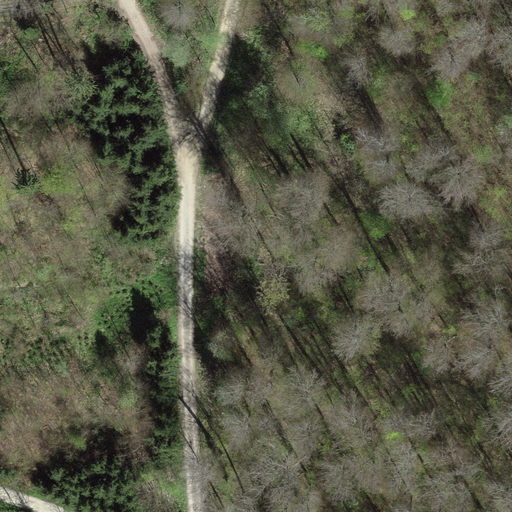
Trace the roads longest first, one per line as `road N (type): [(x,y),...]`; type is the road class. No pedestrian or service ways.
road 1 (track): [(194,511),(186,263),(193,153),(119,0)]
road 2 (track): [(193,153),(234,0)]
